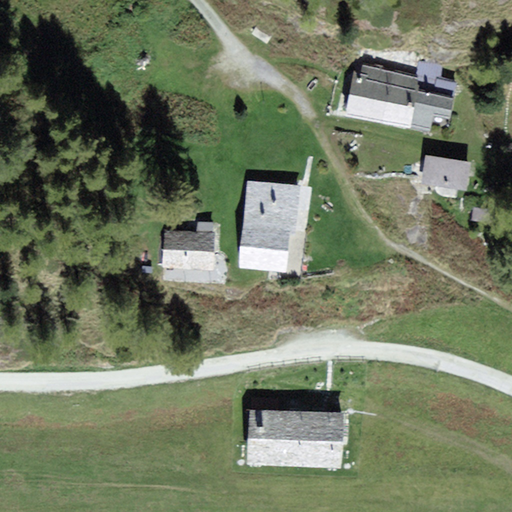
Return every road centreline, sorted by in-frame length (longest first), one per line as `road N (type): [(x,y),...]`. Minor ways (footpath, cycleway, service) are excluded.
road 1 (unclassified): [(511,387),(422,358),(341,351),(109,380),(0,382)]
road 2 (residential): [(387,244),(305,115),(191,0)]
